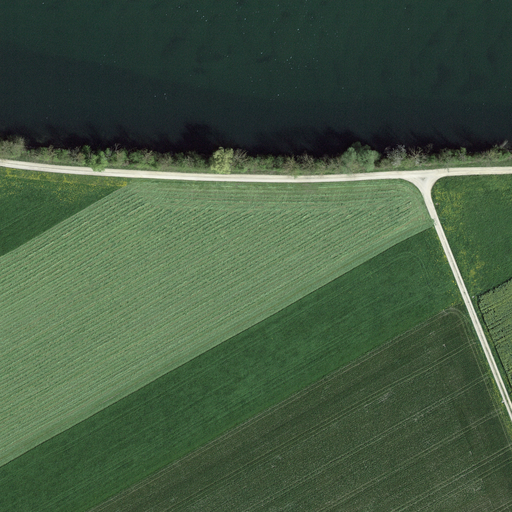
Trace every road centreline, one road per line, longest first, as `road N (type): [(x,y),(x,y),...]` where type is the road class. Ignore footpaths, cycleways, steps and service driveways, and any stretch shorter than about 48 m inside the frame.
road 1 (track): [(0,161),(232,177),(422,172)]
road 2 (track): [(422,172),(511,400)]
